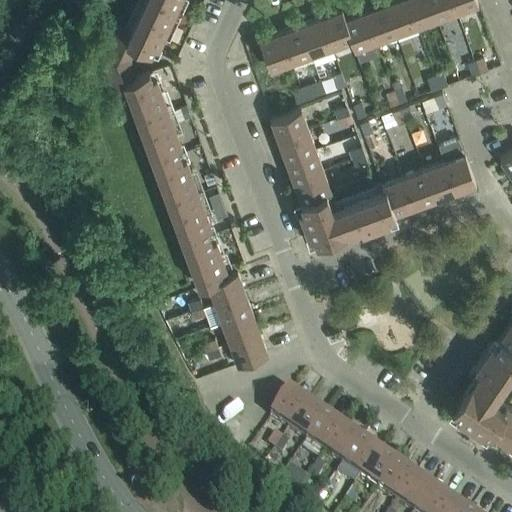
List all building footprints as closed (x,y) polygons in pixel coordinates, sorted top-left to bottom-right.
[(141,0),(125,36),(150,48),(153,41),(157,43),(177,0),(141,0)] [(396,31),(384,0),(364,8),(375,38),(396,31)] [(416,23),(407,0),(385,0),(384,0),(396,31),(416,23)] [(436,16),(430,0),(407,0),(416,23),(436,16)] [(457,8),(453,0),(430,0),(436,16),(457,8)] [(478,1),(477,0),(453,0),(457,8),(478,1)] [(344,15),(345,15),(342,7),(320,14),(332,45),(351,38),(352,37),(344,15)] [(375,38),(364,8),(345,15),(344,15),(352,37),(351,38),(354,46),(375,38)] [(332,45),(320,14),(300,22),(311,52),(332,45)] [(107,19),(90,57),(105,95),(119,90),(107,57),(122,25),(107,19)] [(311,52),(300,22),(280,29),(291,59),(311,52)] [(291,59),(280,29),(259,37),(270,67),(291,59)] [(483,56),(475,59),(479,71),(487,68),(483,56)] [(479,71),(475,59),(467,61),(471,73),(479,71)] [(124,79),(129,93),(158,82),(156,76),(151,77),(149,70),(124,79)] [(333,74),(337,86),(345,83),(341,71),(333,74)] [(442,71),(434,74),(439,86),(447,83),(442,71)] [(439,86),(434,74),(426,76),(431,89),(439,86)] [(163,95),(158,82),(129,93),(134,106),(163,95)] [(308,83),(300,86),(305,98),(313,94),(308,83)] [(402,85),(394,88),(398,101),(406,98),(402,85)] [(305,98),(300,86),(292,89),(297,101),(305,98)] [(398,101),(394,88),(386,91),(390,104),(398,101)] [(446,103),(442,91),(434,94),(438,106),(446,103)] [(139,120),(168,109),(163,95),(134,106),(139,120)] [(361,100),(353,103),(358,115),(366,113),(361,100)] [(412,115),(408,103),(400,106),(404,118),(412,115)] [(349,112),(346,104),(334,108),(337,116),(349,112)] [(308,127),(300,106),(270,117),(278,138),(308,127)] [(404,118),(400,106),(392,109),(396,121),(404,118)] [(173,123),(168,109),(139,120),(144,134),(173,123)] [(352,120),(349,112),(337,116),(340,124),(352,120)] [(372,130),(368,118),(359,121),(363,133),(372,130)] [(178,136),(173,123),(144,134),(149,147),(178,136)] [(315,147),(308,127),(278,138),(285,158),(315,147)] [(181,144),(178,136),(149,147),(154,161),(179,152),(177,145),(181,144)] [(364,152),(361,144),(349,148),(352,157),(364,152)] [(323,167),(315,147),(285,158),(293,178),(323,167)] [(511,147),(499,157),(511,174),(511,147)] [(475,181),(464,151),(443,159),(454,189),(475,181)] [(181,158),(179,152),(154,161),(159,175),(188,164),(186,157),(181,158)] [(367,160),(364,152),(352,157),(355,165),(367,160)] [(454,189),(443,159),(423,166),(434,196),(454,189)] [(193,177),(188,164),(159,175),(164,188),(193,177)] [(434,196),(423,166),(403,174),(414,204),(434,196)] [(330,187),(323,167),(293,178),(300,198),(330,187)] [(387,214),(414,204),(403,174),(382,181),(383,186),(332,205),(326,190),(331,188),(330,187),(300,198),(303,205),(298,207),(308,235),(313,233),(315,240),(359,224),(361,229),(389,218),(387,214)] [(198,191),(193,177),(164,188),(169,202),(198,191)] [(203,205),(198,191),(169,202),(174,215),(203,205)] [(208,218),(203,205),(174,215),(179,229),(208,218)] [(211,225),(208,218),(179,229),(184,243),(209,233),(207,227),(211,225)] [(211,239),(209,233),(184,243),(189,256),(219,245),(216,238),(211,239)] [(224,259),(219,245),(189,256),(194,270),(224,259)] [(228,272),(228,271),(224,259),(194,270),(199,284),(207,281),(207,280),(228,272)] [(236,268),(228,271),(228,272),(207,280),(207,281),(214,300),(244,289),(236,268)] [(252,309),(244,289),(214,300),(222,320),(252,309)] [(188,301),(191,309),(203,305),(200,296),(188,301)] [(206,313),(203,305),(191,309),(194,317),(206,313)] [(259,329),(252,309),(222,320),(229,340),(259,329)] [(511,319),(499,337),(511,345),(511,319)] [(267,351),(259,329),(229,340),(237,362),(267,351)] [(203,341),(206,349),(218,345),(215,337),(203,341)] [(490,399),(511,366),(511,345),(499,337),(495,343),(491,340),(474,364),(478,367),(452,406),(458,410),(455,414),(480,431),(483,427),(488,430),(503,408),(502,408),(490,399)] [(220,353),(218,345),(206,349),(208,357),(220,353)] [(288,427),(306,400),(288,387),(270,414),(288,427)] [(306,439),(324,412),(306,400),(288,427),(306,439)] [(506,443),(511,433),(511,407),(505,403),(502,408),(503,408),(488,430),(506,443)] [(324,451),(342,425),(324,412),(306,439),(324,451)] [(342,463),(360,437),(342,425),(324,451),(342,463)] [(274,448),(281,438),(274,433),(267,443),(274,448)] [(360,475),(378,449),(360,437),(342,463),(360,475)] [(288,442),(281,438),(274,448),(281,453),(288,442)] [(377,488),(396,461),(378,449),(360,475),(377,488)] [(310,472),(317,462),(310,457),(303,467),(310,472)] [(395,500),(414,474),(396,461),(377,488),(395,500)] [(324,467),(317,462),(310,472),(317,477),(324,467)] [(412,511),(413,511),(431,486),(414,474),(395,500),(412,511)] [(345,497),(353,486),(345,481),(338,492),(345,497)] [(360,491),(353,486),(345,497),(353,501),(360,491)] [(439,511),(449,498),(431,486),(413,511),(439,511)] [(465,511),(467,510),(449,498),(439,511),(465,511)]
